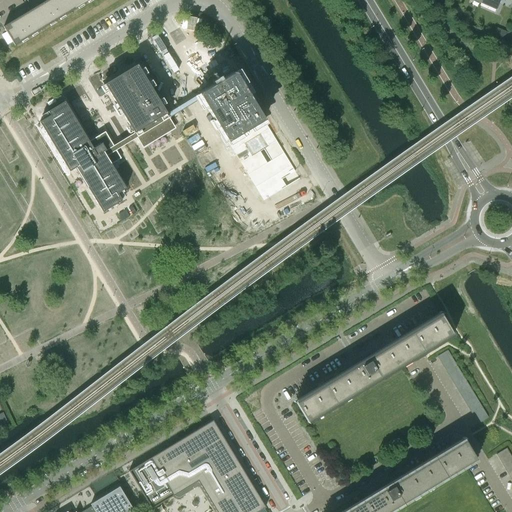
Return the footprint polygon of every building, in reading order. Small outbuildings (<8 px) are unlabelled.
[(64,0),(48,0),(32,10),(43,28),(71,11),(64,0)] [(90,0),(64,0),(71,11),(90,0)] [(481,0),(480,4),(495,11),(500,0),(481,0)] [(43,28),(32,10),(5,26),(3,27),(14,46),(16,45),(43,28)] [(492,34),(500,38),(508,32),(507,32),(495,27),(492,34)] [(137,65),(104,85),(134,134),(113,146),(116,151),(136,138),(140,144),(173,124),(169,118),(166,114),(137,65)] [(198,94),(166,114),(169,118),(201,99),(228,143),(235,138),(269,194),(298,177),(264,120),(234,70),(197,92),(198,94)] [(50,116),(39,123),(69,172),(75,168),(102,213),(115,205),(118,203),(122,201),(117,194),(126,189),(111,165),(121,159),(116,151),(113,146),(105,132),(89,142),(64,102),(48,112),(50,116)] [(124,211),(117,215),(121,222),(128,217),(124,211)] [(349,363),(353,369),(297,403),(296,402),(296,403),(307,422),(308,421),(307,421),(350,395),(451,334),(452,334),(441,315),(440,315),(440,316),(380,352),(376,347),(375,348),(376,349),(359,359),(359,358),(358,359),(351,364),(350,363),(349,363)] [(440,362),(450,356),(447,350),(437,357),(440,362)] [(443,367),(454,361),(450,356),(440,362),(443,367)] [(446,372),(457,366),(454,361),(443,367),(446,372)] [(449,378),(460,371),(457,366),(446,372),(449,378)] [(453,383),(463,376),(460,371),(449,378),(453,383)] [(456,388),(466,382),(463,376),(453,383),(456,388)] [(459,393),(469,387),(466,382),(456,388),(459,393)] [(462,398),(472,392),(469,387),(459,393),(462,398)] [(465,403),(475,397),(472,392),(462,398),(465,403)] [(468,408),(478,402),(475,397),(465,403),(468,408)] [(471,414),(481,407),(478,402),(468,408),(471,414)] [(474,419),(485,412),(481,407),(471,414),(474,419)] [(485,412),(474,419),(478,424),(488,418),(485,412)] [(257,511),(265,508),(252,486),(225,441),(213,420),(192,433),(160,452),(141,464),(129,471),(128,471),(129,471),(133,478),(143,496),(151,509),(170,497),(188,487),(198,481),(205,494),(216,511),(257,511)] [(386,511),(460,468),(474,459),(475,460),(475,459),(464,440),(463,441),(464,441),(403,478),(400,472),(399,473),(399,474),(382,484),(381,484),(382,485),(374,489),(374,488),(372,489),(376,494),(346,511),(386,511)] [(496,454),(499,460),(509,454),(506,448),(496,454)] [(499,460),(502,465),(511,459),(511,457),(509,454),(499,460)] [(511,459),(502,465),(505,470),(511,466),(511,459)] [(127,511),(133,509),(119,487),(90,504),(91,506),(81,511),(67,511),(65,511),(127,511)]
